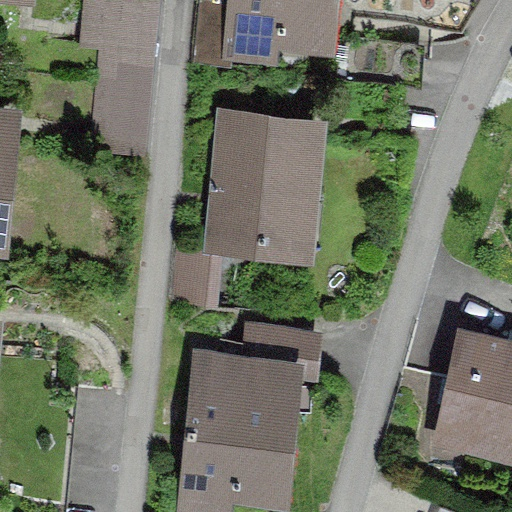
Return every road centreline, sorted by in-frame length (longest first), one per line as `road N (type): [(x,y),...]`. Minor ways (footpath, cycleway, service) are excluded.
road 1 (residential): [(343,511),(439,181),(511,16)]
road 2 (residential): [(180,0),(129,511)]
